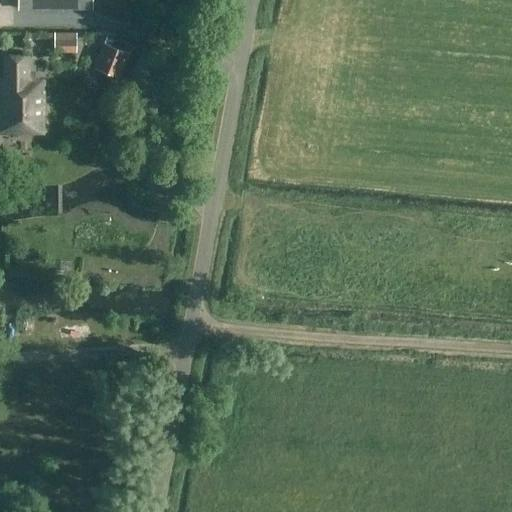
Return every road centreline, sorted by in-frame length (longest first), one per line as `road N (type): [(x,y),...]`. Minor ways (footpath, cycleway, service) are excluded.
road 1 (unclassified): [(155,511),(250,0)]
road 2 (track): [(222,329),(511,349)]
